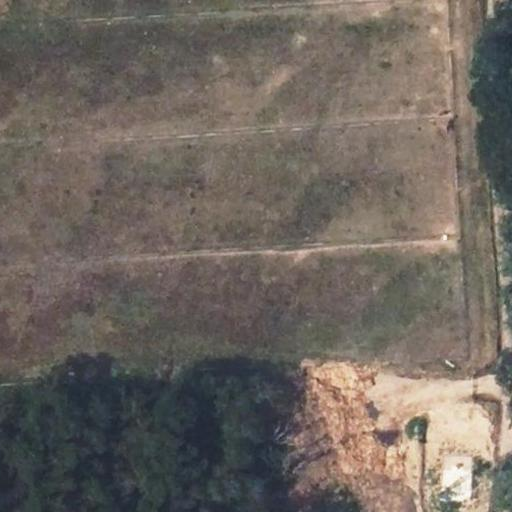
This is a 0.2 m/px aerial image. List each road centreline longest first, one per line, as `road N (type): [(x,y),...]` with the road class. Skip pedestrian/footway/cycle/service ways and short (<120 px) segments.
road 1 (track): [(511,343),(491,0)]
road 2 (track): [(510,511),(511,365)]
